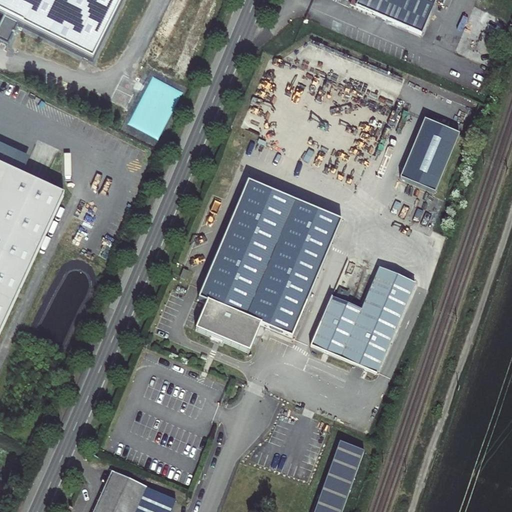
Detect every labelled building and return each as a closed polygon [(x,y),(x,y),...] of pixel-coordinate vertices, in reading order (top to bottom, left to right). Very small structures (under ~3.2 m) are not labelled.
[(0,0),(0,16),(3,18),(0,25),(0,42),(8,46),(18,25),(92,62),(123,0),(0,0)] [(351,0),(350,5),(355,8),(421,36),(436,0),(351,0)] [(507,21),(481,10),(466,47),(492,58),(507,21)] [(459,136),(424,121),(400,180),(434,195),(459,136)] [(0,336),(65,203),(0,171),(0,336)] [(342,223),(248,183),(240,201),(198,300),(207,304),(196,331),(249,353),(260,327),(292,340),(342,223)] [(183,269),(180,278),(184,280),(188,271),(183,269)] [(415,285),(379,270),(361,311),(331,299),(311,348),(377,376),(415,285)] [(345,511),(364,452),(340,443),(314,511),(345,511)] [(171,511),(176,502),(111,473),(93,511),(171,511)]
